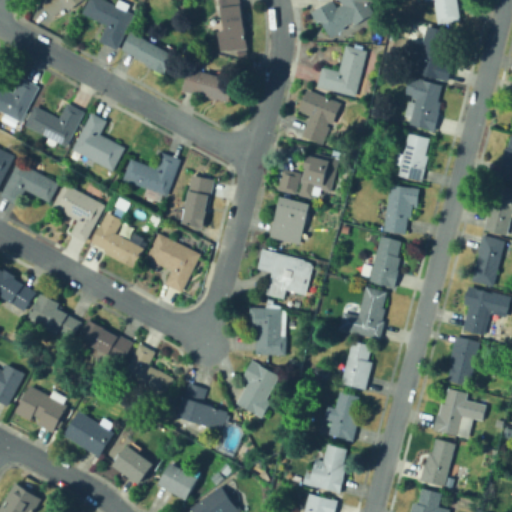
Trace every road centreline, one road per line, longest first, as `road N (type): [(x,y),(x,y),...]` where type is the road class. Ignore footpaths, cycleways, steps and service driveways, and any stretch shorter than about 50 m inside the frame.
road 1 (residential): [(500,0),(371,511)]
road 2 (residential): [(250,158),(0,23)]
road 3 (residential): [(199,325),(174,325),(0,231)]
road 4 (residential): [(275,0),(280,42),(250,158)]
road 5 (residential): [(119,511),(96,490),(0,438)]
